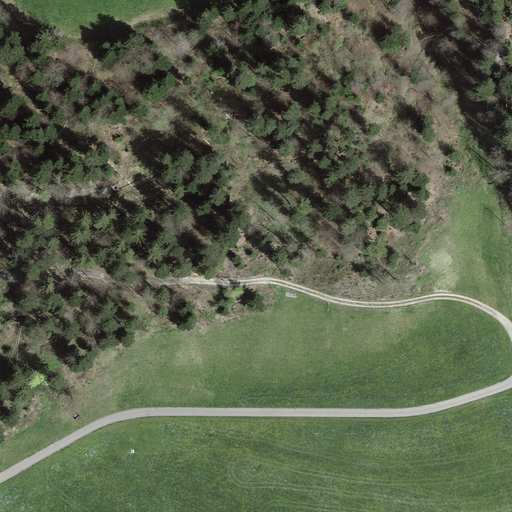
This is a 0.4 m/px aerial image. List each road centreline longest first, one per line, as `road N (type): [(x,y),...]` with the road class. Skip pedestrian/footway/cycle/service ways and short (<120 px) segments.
road 1 (track): [(511,335),(496,315),(453,297),(361,309),(285,285),(70,273),(34,283),(0,278)]
road 2 (track): [(0,479),(127,414),(436,408),(511,382)]
road 3 (track): [(3,20),(27,34),(89,40),(242,0)]
